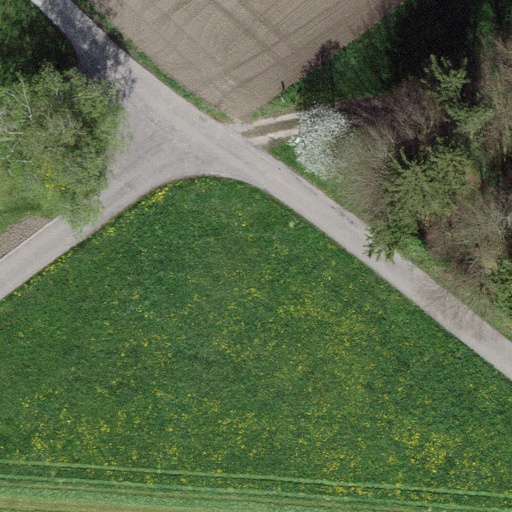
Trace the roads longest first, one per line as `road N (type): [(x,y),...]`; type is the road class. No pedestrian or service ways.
road 1 (residential): [(511,378),(180,135),(33,0)]
road 2 (track): [(511,97),(180,135)]
road 3 (track): [(0,275),(180,135)]
